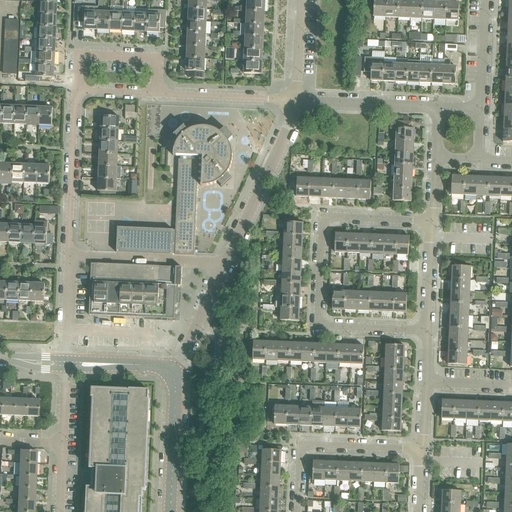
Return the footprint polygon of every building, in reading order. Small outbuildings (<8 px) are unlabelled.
[(206,10),(206,0),(189,0),(189,10),(206,10)] [(264,13),(264,0),(246,0),(247,7),(241,7),(240,8),(234,7),(234,11),(246,12),(264,13)] [(386,18),(386,0),(378,0),(374,0),(373,18),(386,18)] [(398,19),(398,1),(386,0),(386,18),(398,19)] [(134,32),(135,10),(135,8),(127,8),(127,2),(123,1),(123,7),(122,14),(122,31),(134,32)] [(409,19),(410,1),(398,1),(398,19),(409,19)] [(422,20),(422,2),(410,1),(409,19),(422,20)] [(433,20),(434,2),(422,2),(422,20),(433,20)] [(446,21),(446,3),(434,2),(433,20),(446,21)] [(56,16),(57,3),(39,3),(39,15),(56,16)] [(458,21),(459,4),(446,3),(446,21),(458,21)] [(97,30),(98,13),(98,9),(85,8),(85,9),(78,9),(78,23),(84,23),(84,30),(97,30)] [(146,33),(147,10),(135,10),(134,32),(146,33)] [(165,29),(166,11),(147,10),(146,33),(159,33),(159,29),(165,29)] [(206,23),(206,10),(189,10),(188,22),(206,23)] [(264,25),(264,13),(246,12),(246,24),(264,25)] [(109,31),(110,13),(98,13),(97,30),(109,31)] [(122,31),(122,14),(110,13),(109,31),(122,31)] [(56,29),(56,16),(39,15),(38,28),(56,29)] [(205,35),(206,23),(188,22),(188,34),(205,35)] [(263,38),(264,25),(246,24),(245,37),(263,38)] [(55,41),(56,29),(38,28),(38,40),(55,41)] [(205,48),(205,35),(188,34),(187,47),(205,48)] [(262,50),(263,38),(245,37),(245,49),(262,50)] [(55,53),(55,41),(38,40),(37,52),(55,53)] [(204,60),(205,48),(187,47),(186,59),(204,60)] [(262,62),(262,50),(245,49),(244,62),(262,62)] [(54,66),(55,53),(37,52),(36,65),(54,66)] [(204,73),(204,60),(186,59),(186,72),(188,72),(203,73),(204,73)] [(419,83),(420,62),(408,61),(407,65),(407,83),(419,83)] [(261,75),(262,62),(244,62),(244,74),(261,75)] [(431,84),(431,66),(432,62),(420,62),(419,83),(431,84)] [(383,82),(383,64),(371,64),(371,81),(383,82)] [(395,82),(396,65),(383,64),(383,82),(395,82)] [(54,78),(54,66),(36,65),(36,78),(25,77),(25,82),(42,83),(42,78),(54,78)] [(407,83),(407,65),(396,65),(395,82),(407,83)] [(443,85),(444,67),(431,66),(431,84),(443,85)] [(455,85),(456,67),(444,67),(443,85),(455,85)] [(14,125),(15,107),(2,107),(2,124),(14,125)] [(26,125),(27,108),(15,107),(14,125),(26,125)] [(39,126),(39,108),(27,108),(26,125),(39,126)] [(51,126),(52,109),(39,108),(39,126),(51,126)] [(118,130),(119,118),(101,117),(101,130),(118,130)] [(511,130),(511,118),(504,118),(503,130),(511,130)] [(413,142),(414,130),(411,130),(411,123),(409,123),(403,123),(391,122),(390,129),(396,129),(396,142),(413,142)] [(194,257),(196,211),(197,183),(201,184),(201,186),(201,187),(204,187),(206,187),(208,186),(211,186),(212,185),(215,184),(218,183),(222,187),(221,188),(232,178),(231,179),(227,174),(228,173),(229,171),(230,168),(231,166),(232,164),(232,161),(232,159),(232,156),(232,154),(232,151),(232,150),(231,148),(230,146),(229,144),(228,142),(233,138),(233,139),(234,139),(224,128),(224,129),(220,133),(218,132),(216,131),(215,130),(213,129),(211,129),(209,128),(207,128),(205,128),(203,128),(201,128),(198,128),(196,128),(194,129),(193,129),(191,130),(188,132),(184,127),(185,127),(184,126),(173,136),(174,136),(175,136),(178,139),(179,140),(178,142),(177,143),(176,145),(175,147),(174,149),(174,151),(173,153),(173,155),(173,157),(174,157),(174,156),(181,157),(181,161),(179,161),(176,232),(173,231),(117,228),(116,253),(172,256),(172,255),(175,255),(175,256),(194,257)] [(118,143),(118,130),(101,130),(100,142),(118,143)] [(511,143),(511,130),(503,130),(503,143),(511,143)] [(117,155),(118,143),(100,142),(99,155),(117,155)] [(413,154),(413,142),(396,142),(395,153),(413,154)] [(412,166),(413,154),(395,153),(395,165),(412,166)] [(117,168),(117,155),(99,155),(99,167),(117,168)] [(0,182),(11,183),(12,165),(0,164),(0,182)] [(24,183),(25,165),(12,165),(11,183),(24,183)] [(36,184),(37,166),(25,165),(24,183),(36,184)] [(412,178),(412,166),(395,165),(394,177),(412,178)] [(49,184),(50,167),(37,166),(36,184),(49,184)] [(116,180),(117,168),(99,167),(98,179),(116,180)] [(411,190),(412,178),(394,177),(394,189),(411,190)] [(463,196),(464,177),(452,177),(451,195),(463,196)] [(476,196),(476,178),(464,177),(463,196),(476,196)] [(488,197),(489,178),(476,178),(476,196),(488,197)] [(500,197),(501,179),(489,178),(488,197),(500,197)] [(116,193),(116,180),(98,179),(98,192),(116,193)] [(308,198),(309,179),(297,179),(296,197),(308,198)] [(321,198),(322,180),(309,179),(308,198),(321,198)] [(511,198),(511,179),(501,179),(500,197),(511,198)] [(333,199),(334,180),(322,180),(321,198),(333,199)] [(345,200),(346,181),(334,180),(333,199),(345,200)] [(357,200),(358,181),(346,181),(345,200),(357,200)] [(370,201),(371,182),(358,181),(357,200),(370,201)] [(411,202),(411,190),(394,189),(393,202),(411,202)] [(46,245),(47,227),(47,222),(35,222),(34,227),(34,244),(46,245)] [(303,236),(303,224),(284,223),(284,235),(303,236)] [(0,242),(9,243),(9,225),(0,224),(0,242)] [(21,244),(22,226),(9,225),(9,243),(21,244)] [(34,244),(34,227),(22,226),(21,244),(34,244)] [(347,253),(348,235),(335,234),(334,253),(347,253)] [(302,248),(303,236),(284,235),(283,248),(302,248)] [(359,254),(360,235),(348,235),(347,253),(359,254)] [(371,254),(372,236),(360,235),(359,254),(371,254)] [(384,255),(384,236),(372,236),(371,254),(384,255)] [(396,256),(396,237),(384,236),(384,255),(396,256)] [(408,256),(409,237),(396,237),(396,256),(408,256)] [(301,260),(302,248),(283,248),(283,260),(301,260)] [(301,273),(301,260),(283,260),(282,272),(301,273)] [(181,287),(182,268),(91,264),(89,316),(174,319),(175,287),(181,287)] [(470,280),(471,268),(452,267),(451,279),(470,280)] [(300,285),(301,273),(282,272),(282,284),(300,285)] [(469,292),(470,280),(451,279),(451,291),(469,292)] [(19,301),(19,284),(7,283),(6,301),(19,301)] [(31,302),(32,284),(19,284),(19,301),(31,302)] [(44,302),(45,285),(32,284),(31,302),(44,302)] [(300,297),(300,285),(282,284),(281,296),(300,297)] [(469,304),(469,292),(451,291),(450,303),(469,304)] [(344,311),(345,292),(333,292),(332,310),(344,311)] [(357,311),(358,293),(345,292),(344,311),(357,311)] [(369,312),(370,293),(358,293),(357,311),(369,312)] [(381,312),(382,294),(370,293),(369,312),(381,312)] [(393,313),(394,294),(382,294),(381,312),(393,313)] [(406,314),(407,295),(394,294),(393,313),(406,314)] [(299,310),(300,297),(281,296),(281,309),(299,310)] [(468,317),(469,304),(450,303),(450,316),(468,317)] [(299,322),(299,310),(281,309),(280,321),(299,322)] [(492,310),(492,318),(502,318),(502,310),(492,310)] [(468,329),(468,317),(450,316),(449,328),(468,329)] [(467,341),(468,329),(449,328),(449,340),(467,341)] [(467,353),(467,341),(449,340),(448,353),(467,353)] [(265,361),(266,342),(253,342),(252,361),(265,361)] [(277,362),(278,343),(266,342),(265,361),(277,362)] [(289,362),(290,344),(278,343),(277,362),(289,362)] [(302,363),(302,344),(290,344),(289,362),(302,363)] [(314,363),(315,345),(302,344),(302,363),(314,363)] [(326,364),(327,345),(315,345),(314,363),(326,364)] [(338,364),(339,346),(327,345),(326,364),(338,364)] [(350,365),(351,346),(339,346),(338,364),(350,365)] [(363,365),(364,347),(351,346),(350,365),(363,365)] [(404,359),(404,347),(386,346),(385,358),(404,359)] [(466,366),(467,353),(448,353),(448,365),(466,366)] [(403,371),(404,359),(385,358),(385,370),(403,371)] [(403,384),(403,371),(385,370),(384,383),(403,384)] [(402,396),(403,384),(384,383),(384,395),(402,396)] [(148,401),(149,391),(135,390),(135,391),(129,391),(129,392),(114,391),(114,390),(92,389),(92,398),(97,399),(96,421),(92,421),(91,438),(95,438),(94,461),(90,461),(90,469),(94,470),(93,488),(86,487),(85,511),(137,511),(138,499),(142,499),(143,491),(145,491),(148,423),(144,423),(145,401),(148,401)] [(402,408),(402,396),(384,395),(383,407),(402,408)] [(13,416),(13,400),(1,399),(0,416),(13,416)] [(25,417),(26,400),(13,400),(13,416),(25,417)] [(38,417),(38,401),(26,400),(25,417),(38,417)] [(454,420),(455,401),(442,401),(441,419),(454,420)] [(466,421),(467,402),(455,401),(454,420),(466,421)] [(478,421),(479,402),(467,402),(466,421),(478,421)] [(490,422),(491,403),(479,402),(478,421),(490,422)] [(502,422),(503,404),(491,403),(490,422),(502,422)] [(511,422),(511,403),(503,404),(502,422),(511,422)] [(287,426),(288,407),(275,406),(274,425),(287,426)] [(299,426),(299,407),(288,407),(287,426),(299,426)] [(311,427),(312,408),(299,407),(299,426),(311,427)] [(401,420),(402,408),(383,407),(382,419),(401,420)] [(323,427),(324,408),(312,408),(311,427),(323,427)] [(336,428),(336,409),(324,408),(323,427),(336,428)] [(348,428),(348,410),(336,409),(336,428),(348,428)] [(360,429),(361,410),(348,410),(348,428),(360,429)] [(401,432),(401,420),(382,419),(382,432),(401,432)] [(262,450),(262,463),(280,463),(281,451),(262,450)] [(20,451),(19,464),(36,464),(36,452),(20,451)] [(312,480),(325,481),(326,462),(313,462),(312,480)] [(338,463),(326,462),(325,481),(337,482),(338,463)] [(280,463),(262,463),(261,475),(280,476),(280,463)] [(350,463),(338,463),(337,482),(349,482),(350,463)] [(363,464),(350,463),(349,482),(362,483),(363,464)] [(36,464),(19,464),(19,476),(35,477),(36,464)] [(375,465),(363,464),(362,483),(374,483),(375,465)] [(387,465),(375,465),(374,483),(386,484),(387,465)] [(399,466),(387,465),(386,484),(398,484),(399,466)] [(280,476),(261,475),(261,487),(279,488),(280,476)] [(35,477),(19,476),(18,488),(34,488),(35,477)] [(279,488),(261,487),(260,500),(279,501),(279,488)] [(34,488),(18,488),(17,500),(34,501),(34,488)] [(442,491),(441,504),(460,504),(461,492),(442,491)] [(33,511),(34,501),(17,500),(16,511),(33,511)] [(278,511),(279,501),(260,500),(260,511),(264,511),(278,511)]
